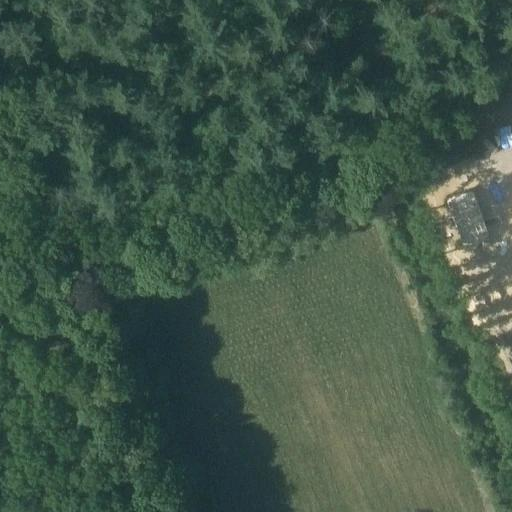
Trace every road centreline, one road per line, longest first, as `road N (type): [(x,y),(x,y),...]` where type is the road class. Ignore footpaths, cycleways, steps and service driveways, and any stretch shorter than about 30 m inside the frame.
road 1 (track): [(31,189),(101,188),(209,171),(377,118),(511,45)]
road 2 (track): [(125,511),(23,247),(27,138),(0,52)]
